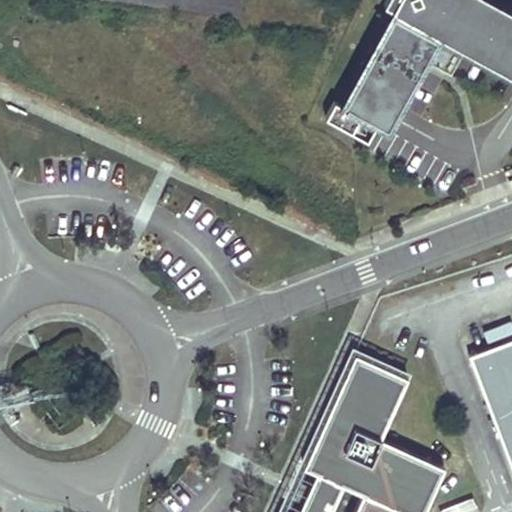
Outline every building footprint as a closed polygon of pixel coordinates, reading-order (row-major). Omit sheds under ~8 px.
[(385,0),(384,3),(393,8),(439,34),(459,45),(511,74),(511,10),(493,0),(385,0)] [(439,34),(393,8),(335,110),(381,136),(419,68),(439,34)] [(439,34),(419,68),(439,80),(459,45),(439,34)] [(511,350),(474,365),(511,464),(511,350)] [(293,511),(285,508),(282,511),(399,511),(401,508),(409,511),(423,511),(445,465),(381,436),(409,375),(356,351),(304,464),(317,470),(311,483),(302,480),(295,496),(303,500),(297,511),(293,511)]
